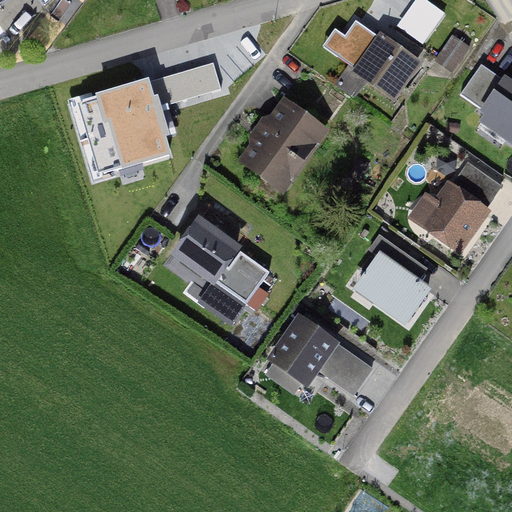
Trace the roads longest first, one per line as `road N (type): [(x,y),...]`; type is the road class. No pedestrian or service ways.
road 1 (residential): [(288,0),(0,84)]
road 2 (residential): [(351,466),(511,236)]
